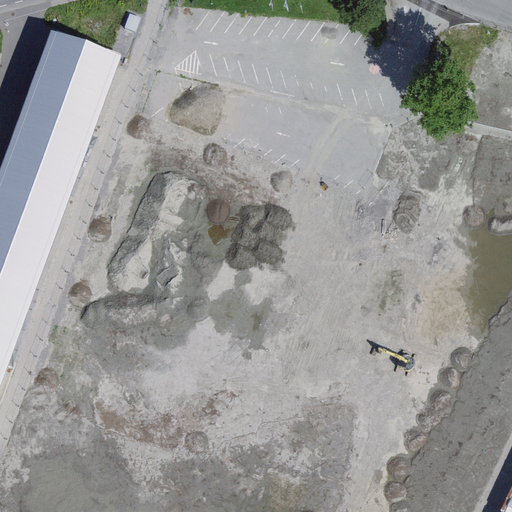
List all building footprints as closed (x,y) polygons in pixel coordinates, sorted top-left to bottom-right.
[(362,210),(153,130),(5,511),(135,511),(148,478),(238,511),(352,511),(357,500),(415,340),(325,305),(362,210)] [(511,511),(511,178),(437,141),(412,190),(489,229),(477,253),(462,246),(421,327),(476,354),(464,378),(439,366),(406,432),(416,437),(379,509),(370,505),(357,500),(352,511),(511,511)] [(0,206),(65,223),(79,170),(6,151),(0,174),(0,206)] [(0,289),(32,290),(33,238),(0,237),(0,289)] [(238,511),(148,478),(135,511),(238,511)]
